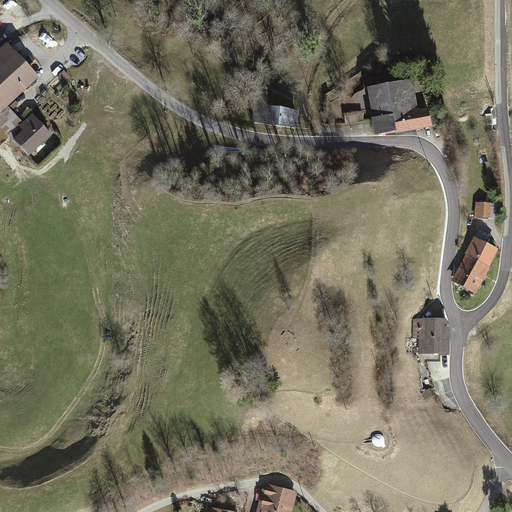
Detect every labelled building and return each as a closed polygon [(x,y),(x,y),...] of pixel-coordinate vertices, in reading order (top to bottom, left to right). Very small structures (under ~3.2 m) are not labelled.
[(0,117),(8,110),(40,80),(8,46),(0,53),(0,117)] [(368,90),(376,137),(432,128),(430,111),(417,113),(413,83),(392,87),(390,77),(368,81),(370,90),(368,90)] [(255,89),(251,122),(295,128),(298,111),(276,108),(278,93),(255,89)] [(22,125),(8,110),(0,117),(0,131),(13,144),(23,135),(18,129),(22,125)] [(31,117),(22,125),(18,129),(23,135),(13,144),(27,160),(51,138),(31,117)] [(499,203),(475,201),(474,216),(498,218),(499,203)] [(451,281),(475,294),(499,250),(475,237),(451,281)] [(419,338),(419,354),(440,354),(449,354),(450,324),(444,318),(413,319),(413,339),(419,338)] [(374,434),(372,438),(369,438),(369,441),(369,444),(372,444),(376,447),(379,447),(382,446),(384,449),(387,446),(386,443),(387,442),(387,438),(384,434),(379,433),(374,434)] [(257,510),(256,511),(291,511),(296,492),(263,484),(257,510)]
